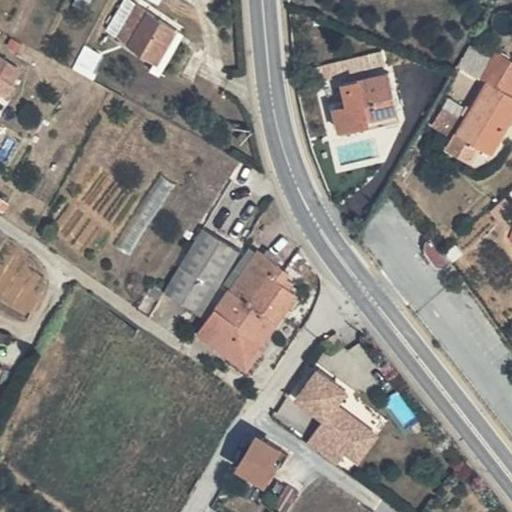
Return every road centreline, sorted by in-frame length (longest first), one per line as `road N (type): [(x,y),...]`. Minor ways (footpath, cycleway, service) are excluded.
road 1 (secondary): [(364,286),(302,196),(268,72),(263,0)]
road 2 (residential): [(364,286),(323,317),(195,511)]
road 3 (secondary): [(511,476),(364,286)]
road 4 (residential): [(162,345),(0,226)]
